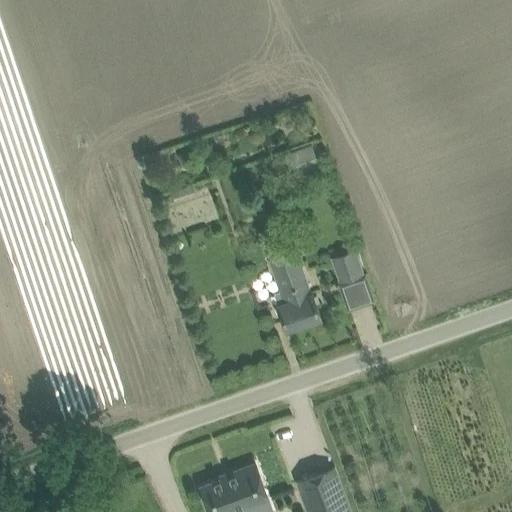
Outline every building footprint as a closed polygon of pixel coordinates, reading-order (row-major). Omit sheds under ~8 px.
[(311,142),(283,152),(291,174),(320,164),(311,142)] [(280,309),(286,328),(321,316),(312,290),(311,291),(295,247),(270,256),(281,288),(274,290),(280,309)] [(332,256),(340,278),(363,269),(355,247),(332,256)] [(221,477),(200,484),(210,511),(220,511),(243,504),(268,495),(256,461),(229,471),(230,474),(221,477)] [(295,478),(306,511),(352,511),(335,463),(295,478)]
